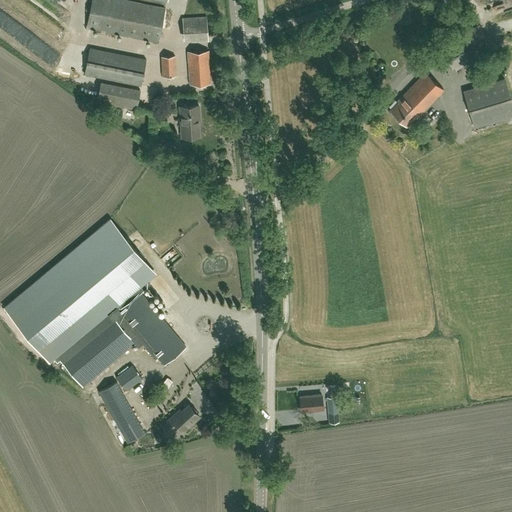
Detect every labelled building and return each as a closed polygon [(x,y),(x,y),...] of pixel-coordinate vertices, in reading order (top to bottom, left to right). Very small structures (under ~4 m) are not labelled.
[(158,42),(165,8),(124,0),(91,0),(86,28),(158,42)] [(511,0),(503,0),(499,1),(503,12),(511,8),(511,0)] [(184,41),(208,40),(206,16),(183,17),(184,41)] [(454,70),(493,47),(479,25),(440,48),(454,70)] [(141,86),(146,59),(90,48),(85,74),(141,86)] [(190,84),(211,83),(209,50),(188,52),(190,84)] [(162,76),(176,75),(175,56),(161,56),(162,76)] [(391,112),(399,119),(407,126),(417,115),(416,114),(441,87),(426,73),(398,102),(400,103),(391,112)] [(474,127),(511,115),(511,103),(505,78),(464,91),(474,127)] [(136,109),(140,89),(101,81),(97,101),(136,109)] [(199,105),(180,106),(182,136),(199,135),(198,119),(200,119),(199,105)] [(487,136),(471,140),(476,164),(511,156),(511,127),(486,132),(487,136)] [(186,346),(141,292),(150,285),(148,282),(156,275),(111,219),(5,306),(8,310),(6,311),(25,333),(26,332),(29,335),(27,336),(49,362),(55,358),(57,361),(60,358),(83,386),(135,343),(138,347),(142,343),(155,358),(158,356),(164,364),(186,346)] [(142,378),(132,365),(117,377),(126,390),(142,378)] [(99,391),(127,442),(145,432),(116,381),(99,391)] [(302,411),(323,409),(321,394),(301,396),(302,411)] [(329,415),(338,414),(336,397),(327,398),(329,415)] [(182,431),(199,416),(188,404),(177,415),(176,413),(162,425),(170,434),(178,426),(182,431)]
